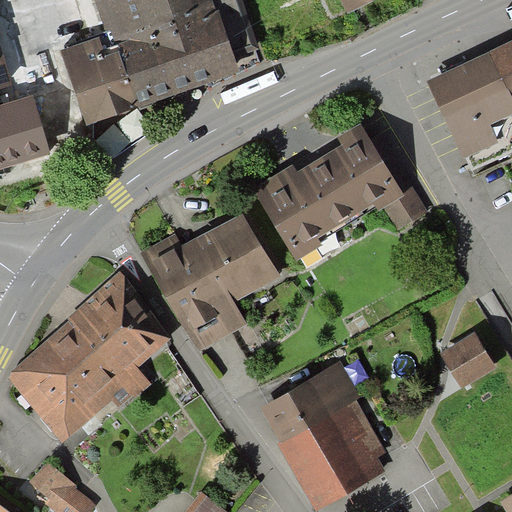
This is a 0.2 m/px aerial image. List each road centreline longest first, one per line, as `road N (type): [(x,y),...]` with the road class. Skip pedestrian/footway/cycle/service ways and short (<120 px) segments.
road 1 (residential): [(299,511),(92,212)]
road 2 (secondary): [(92,212),(196,138),(369,51)]
road 3 (residential): [(511,303),(369,51)]
road 4 (secondary): [(369,51),(480,0)]
